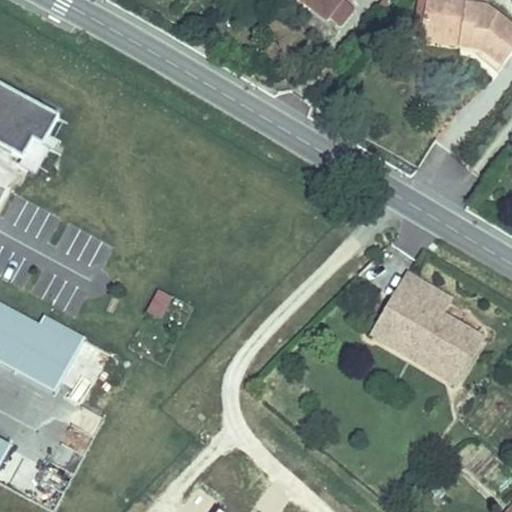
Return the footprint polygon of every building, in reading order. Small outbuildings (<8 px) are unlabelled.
[(316,0),(336,15),(347,0),(316,0)] [(371,5),(363,0),(347,0),(336,15),(354,28),(371,5)] [(511,24),(498,14),(438,0),(434,0),(428,32),(487,46),(485,58),(507,75),(511,68),(511,24)] [(487,46),(428,32),(425,44),(485,58),(487,46)] [(57,117),(0,86),(0,146),(21,158),(36,131),(46,136),(57,117)] [(36,131),(21,158),(38,167),(47,150),(41,146),(46,136),(36,131)] [(390,268),(380,288),(425,314),(434,293),(390,268)] [(380,288),(356,332),(442,383),(468,338),(425,314),(380,288)] [(0,364),(53,393),(82,341),(41,319),(35,329),(0,310),(0,364)] [(25,384),(18,397),(51,413),(57,400),(25,384)] [(0,464),(9,448),(0,442),(0,464)]
